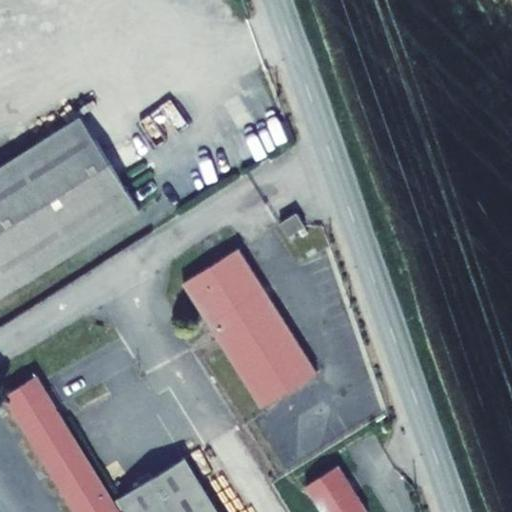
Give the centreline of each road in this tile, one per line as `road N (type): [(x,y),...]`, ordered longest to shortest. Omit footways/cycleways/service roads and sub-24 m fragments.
road 1 (tertiary): [(454,511),(275,0)]
road 2 (unknown): [(330,156),(138,289)]
